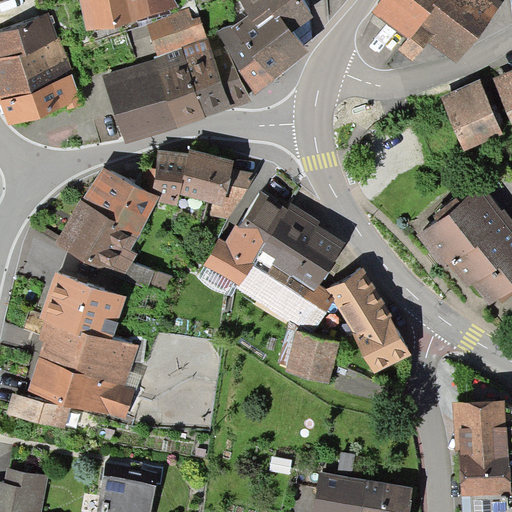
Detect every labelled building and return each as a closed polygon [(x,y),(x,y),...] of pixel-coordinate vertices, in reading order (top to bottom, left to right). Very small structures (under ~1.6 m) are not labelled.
[(83,0),(83,1),(79,2),(80,9),(85,8),(89,25),(174,7),(170,0),(83,0)] [(234,26),(269,71),(302,45),(297,38),(308,29),(307,11),(308,11),(301,0),(240,0),(250,13),(234,26)] [(377,0),(375,3),(411,30),(417,23),(431,0),(377,0)] [(457,53),(464,48),(493,10),(486,4),(489,0),(431,0),(417,23),(411,30),(398,47),(411,57),(430,32),(457,53)] [(190,21),(186,10),(145,26),(156,52),(203,34),(197,18),(190,21)] [(0,56),(0,57),(45,41),(54,38),(45,15),(37,17),(36,17),(0,29),(0,44),(4,55),(0,56)] [(251,86),(269,71),(234,26),(231,23),(216,30),(225,43),(251,86)] [(108,38),(111,47),(126,42),(123,33),(108,38)] [(0,57),(0,90),(3,98),(59,78),(52,60),(63,56),(56,37),(54,38),(45,41),(0,57)] [(209,48),(183,59),(202,110),(247,95),(226,53),(212,57),(209,48)] [(175,120),(202,110),(183,59),(160,68),(175,120)] [(123,138),(175,120),(160,68),(158,62),(102,80),(123,138)] [(59,78),(3,98),(10,120),(66,100),(68,104),(77,101),(70,83),(62,86),(59,78)] [(511,80),(496,87),(511,124),(511,80)] [(481,88),(444,105),(461,143),(498,127),(481,88)] [(155,153),(154,169),(151,196),(175,201),(171,214),(199,221),(204,199),(212,201),(209,213),(226,218),(251,176),(225,170),(227,160),(187,150),(185,156),(155,153)] [(490,296),(511,278),(511,232),(505,223),(505,218),(502,213),(511,204),(511,180),(503,162),(466,178),(474,188),(420,231),(444,261),(450,257),(469,281),(474,277),(490,296)] [(59,244),(86,259),(116,276),(127,261),(133,252),(119,244),(128,228),(133,231),(151,196),(154,169),(143,168),(141,188),(111,173),(103,171),(83,200),(59,244)] [(231,234),(256,251),(282,210),(257,194),(233,231),(231,234)] [(234,286),(288,320),(302,331),(311,318),(315,320),(329,298),(313,286),(338,246),(282,210),(256,251),(236,283),(234,286)] [(202,264),(236,283),(256,251),(231,234),(226,245),(216,239),(202,264)] [(152,271),(127,261),(116,276),(145,287),(146,285),(152,271)] [(405,350),(405,349),(358,268),(327,287),(354,330),(352,331),(372,368),(405,350)] [(170,277),(152,271),(146,285),(165,292),(170,277)] [(42,315),(47,317),(91,332),(84,350),(123,363),(123,362),(141,362),(144,339),(141,338),(129,338),(128,341),(105,334),(118,294),(56,274),(42,315)] [(40,337),(49,340),(33,389),(104,413),(104,411),(122,416),(130,390),(113,385),(114,381),(116,382),(123,363),(84,350),(91,332),(47,317),(40,337)] [(332,339),(302,331),(288,320),(276,363),(291,367),(291,368),(322,376),(332,339)] [(14,393),(10,406),(8,414),(61,426),(66,409),(58,405),(26,396),(14,393)] [(457,404),(462,493),(466,493),(505,490),(506,504),(511,503),(511,404),(499,401),(457,404)] [(337,471),(347,472),(350,455),(340,454),(337,471)] [(147,511),(155,472),(103,464),(99,486),(106,488),(104,499),(102,499),(100,508),(103,508),(101,511),(147,511)] [(0,511),(36,511),(44,475),(33,473),(31,488),(0,482),(0,511)] [(402,511),(406,488),(320,474),(313,511),(402,511)] [(511,511),(511,503),(506,504),(505,490),(466,493),(467,511),(511,511)]
